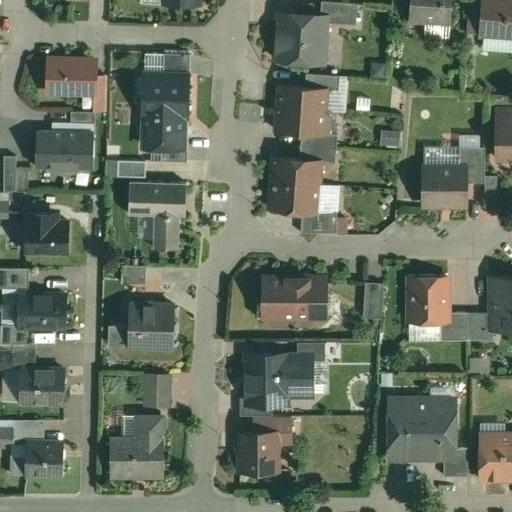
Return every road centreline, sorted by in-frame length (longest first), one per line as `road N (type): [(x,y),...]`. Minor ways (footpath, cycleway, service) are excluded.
road 1 (residential): [(511,232),(382,248),(219,250)]
road 2 (residential): [(198,510),(219,250)]
road 3 (residential): [(431,509),(198,510)]
road 4 (residential): [(21,35),(233,42)]
road 5 (residential): [(219,250),(233,42)]
road 6 (residential): [(198,510),(0,510)]
